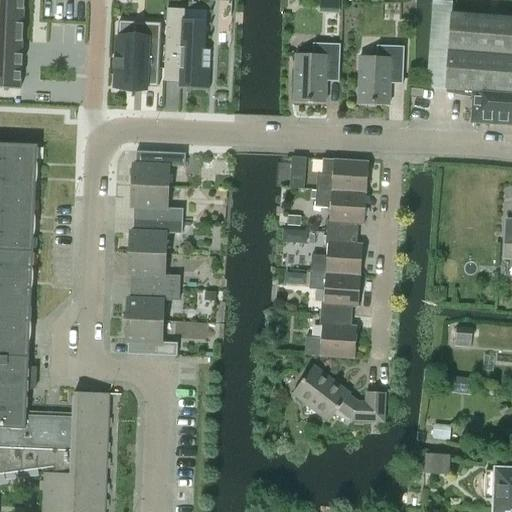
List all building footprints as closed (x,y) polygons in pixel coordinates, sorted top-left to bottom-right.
[(0,0),(0,87),(21,89),(25,0),(0,0)] [(166,9),(164,81),(179,82),(187,82),(187,86),(209,87),(210,49),(204,48),(205,22),(205,21),(191,21),(184,20),(184,10),(166,9)] [(446,90),(511,93),(511,20),(451,16),(446,90)] [(117,38),(114,87),(134,88),(134,84),(157,85),(157,87),(158,87),(161,23),(160,23),(160,26),(136,25),(135,39),(117,38)] [(339,77),(340,45),(313,44),(313,56),(296,55),(294,101),(325,102),(326,77),(339,77)] [(403,79),(404,47),(377,46),(377,58),(360,57),(358,103),(389,104),(390,79),(403,79)] [(471,123),(511,125),(511,94),(473,92),(471,123)] [(0,511),(104,511),(109,394),(74,392),(73,417),(26,415),(36,145),(0,143),(0,511)] [(133,164),(132,186),(168,187),(169,166),(185,167),(185,154),(136,152),(135,164),(133,164)] [(316,190),(366,194),(367,163),(323,160),(322,173),(317,173),(316,190)] [(289,188),(303,189),(304,173),(290,172),(289,188)] [(133,208),(133,219),(183,222),(183,209),(168,208),(168,187),(132,186),(131,208),(133,208)] [(327,221),(326,232),(357,234),(358,225),(364,225),(366,194),(316,190),(314,208),(330,209),(329,221),(327,221)] [(288,216),(287,225),(300,226),(301,217),(288,216)] [(130,231),(129,253),(166,255),(166,234),(182,234),(183,222),(133,219),(133,231),(130,231)] [(311,256),(310,273),(360,276),(362,244),(357,244),(357,234),(326,232),(325,244),(328,244),(327,257),(311,256)] [(131,275),(130,287),(180,289),(180,276),(165,276),(166,255),(129,253),(128,275),(131,275)] [(321,303),(320,315),(352,317),(352,307),(358,307),(360,276),(310,273),(309,290),(324,291),(323,303),(321,303)] [(127,298),(126,320),(163,322),(164,301),(179,301),(180,289),(130,287),(130,298),(127,298)] [(354,359),(356,326),(351,326),(352,317),(320,315),(320,326),(322,327),(321,339),(305,338),(304,355),(354,359)] [(128,342),(127,354),(177,356),(178,343),(162,343),(163,322),(126,320),(125,342),(128,342)] [(472,328),(457,327),(455,347),(471,348),(472,328)] [(348,393),(313,367),(293,394),(328,421),(338,410),(351,420),(383,422),(384,393),(367,392),(366,404),(358,403),(348,393)] [(449,474),(450,455),(424,454),(423,472),(449,474)] [(511,511),(511,472),(496,472),(494,511),(511,511)]
